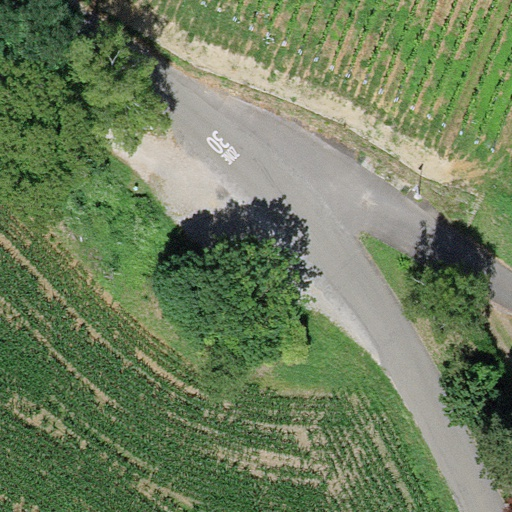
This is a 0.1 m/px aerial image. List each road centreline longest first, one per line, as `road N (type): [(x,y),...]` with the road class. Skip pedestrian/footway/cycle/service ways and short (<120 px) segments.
road 1 (unclassified): [(477,511),(425,403),(342,270),(241,170)]
road 2 (track): [(0,78),(234,237),(342,270)]
road 3 (residential): [(241,170),(319,187),(511,295)]
road 4 (unclassified): [(241,170),(95,46),(26,0)]
